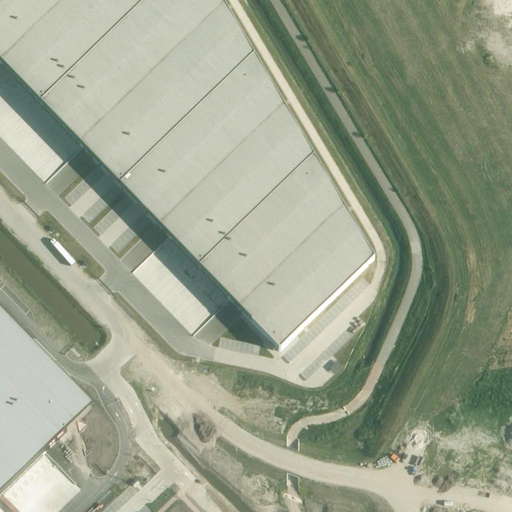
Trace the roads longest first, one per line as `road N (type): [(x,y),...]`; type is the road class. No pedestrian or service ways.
road 1 (tertiary): [(0,202),(215,423),(309,467),(408,486)]
road 2 (unclassified): [(379,363),(413,282),(413,240),(274,0)]
road 3 (unclassified): [(511,270),(452,366),(408,486)]
